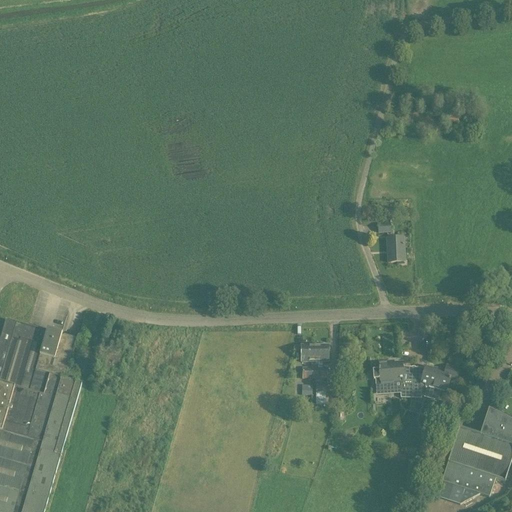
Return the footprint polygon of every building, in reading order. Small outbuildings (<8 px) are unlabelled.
[(378,235),(391,234),(390,225),(378,225),(378,235)] [(390,263),(387,263),(387,264),(404,263),(403,239),(386,240),(387,250),(390,250),(390,263)] [(0,511),(44,511),(82,385),(65,380),(76,341),(6,320),(0,342),(0,511)] [(315,380),(315,346),(301,347),(302,364),(305,363),(305,370),(303,370),(303,380),(314,380),(315,380)] [(315,380),(314,380),(313,389),(315,389),(316,405),(325,405),(325,394),(327,394),(327,369),(318,369),(318,363),(328,363),(328,346),(315,346),(315,380)] [(110,380),(111,376),(113,371),(120,373),(125,355),(110,351),(108,358),(102,357),(98,372),(106,374),(105,378),(110,380)] [(400,398),(412,399),(413,383),(403,383),(402,364),(389,365),(389,363),(379,364),(380,371),(373,371),(373,381),(374,381),(380,381),(380,384),(399,383),(400,398)] [(442,374),(425,369),(421,383),(413,383),(412,399),(421,399),(424,386),(447,392),(449,383),(450,383),(451,381),(454,382),(454,381),(455,380),(457,372),(456,371),(457,370),(449,368),(449,369),(447,370),(446,369),(445,373),(442,372),(442,374)] [(312,387),(302,386),(301,397),(312,397),(312,387)] [(441,483),(436,498),(460,506),(480,495),(489,498),(495,479),(504,482),(511,461),(511,422),(488,411),(480,436),(459,429),(441,483)]
